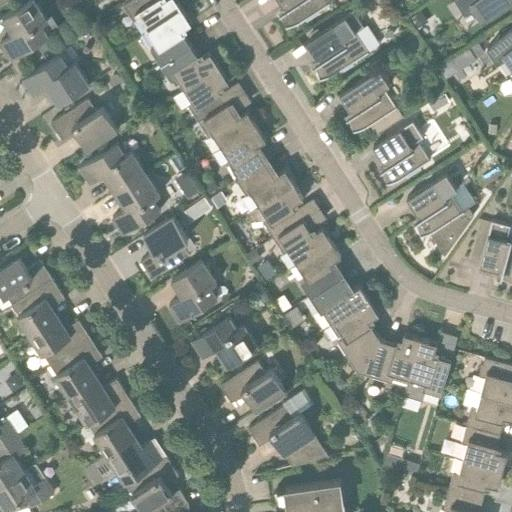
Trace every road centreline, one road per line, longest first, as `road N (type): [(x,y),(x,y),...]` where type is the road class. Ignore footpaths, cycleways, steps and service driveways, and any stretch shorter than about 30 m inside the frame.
road 1 (residential): [(511,321),(438,303),(402,278),(227,0)]
road 2 (residential): [(236,511),(227,469),(59,203)]
